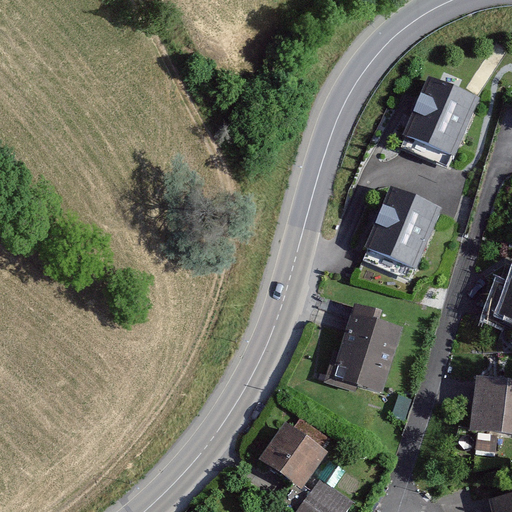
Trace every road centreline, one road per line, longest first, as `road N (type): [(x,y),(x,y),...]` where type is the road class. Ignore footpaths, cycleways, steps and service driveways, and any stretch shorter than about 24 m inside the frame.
road 1 (secondary): [(455,0),(414,20),(377,52),(343,104),(263,352),(209,443),(142,511)]
road 2 (track): [(56,511),(157,406),(188,356),(208,317),(229,227),(229,190),(217,154),(133,0)]
road 3 (residential): [(390,511),(471,237)]
